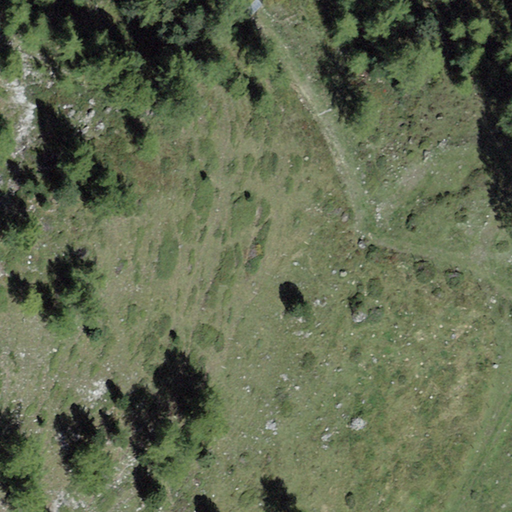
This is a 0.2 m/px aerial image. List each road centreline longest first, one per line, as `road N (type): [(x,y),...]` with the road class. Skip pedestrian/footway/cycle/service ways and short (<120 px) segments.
road 1 (track): [(511,291),(458,264),(387,244),(311,75),(252,0)]
road 2 (track): [(452,511),(511,386)]
